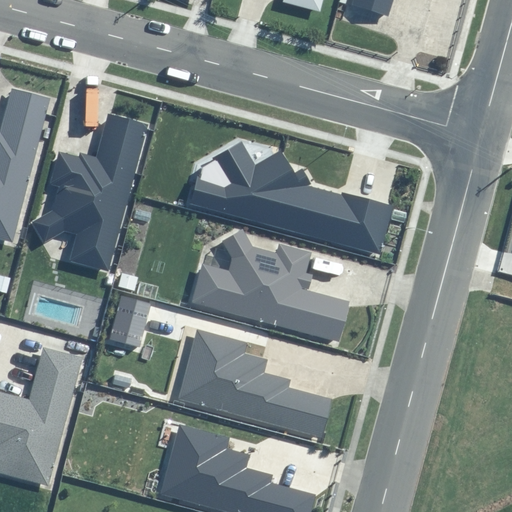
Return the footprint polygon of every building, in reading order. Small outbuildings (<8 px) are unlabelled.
[(281,0),(282,0),(321,10),(323,0),(281,0)] [(351,0),(350,5),(385,16),(390,0),(351,0)] [(147,126),(108,115),(99,159),(79,155),(78,157),(59,153),(58,159),(52,158),(48,182),(59,184),(52,211),(29,224),(39,241),(60,229),(78,234),(70,260),(106,270),(147,126)] [(197,177),(190,204),(379,252),(390,206),(342,193),(341,197),(306,189),(308,182),(301,169),(294,176),(280,152),(255,165),(240,140),(203,162),(214,180),(197,177)] [(178,435),(172,434),(156,495),(222,511),(311,511),(316,495),(269,483),(272,475),(245,468),(249,456),(225,450),(228,439),(181,427),(178,435)]
